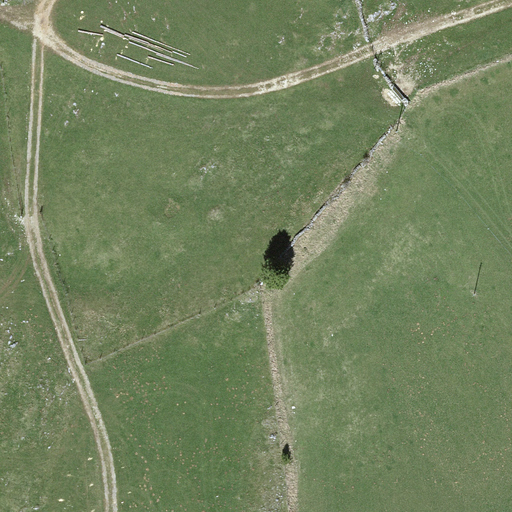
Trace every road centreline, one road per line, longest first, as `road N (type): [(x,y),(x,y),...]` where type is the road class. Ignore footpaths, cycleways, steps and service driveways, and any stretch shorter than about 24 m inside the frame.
road 1 (track): [(44,25),(54,46),(154,88),(274,91),(372,53)]
road 2 (track): [(44,25),(30,182)]
road 3 (track): [(372,53),(508,0)]
